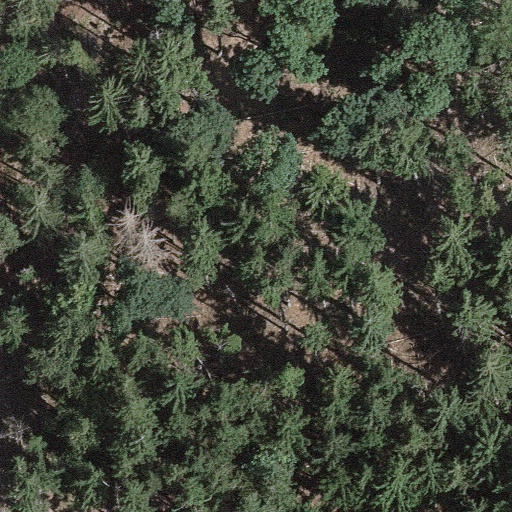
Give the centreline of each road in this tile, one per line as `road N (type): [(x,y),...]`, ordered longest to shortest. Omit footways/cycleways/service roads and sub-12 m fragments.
road 1 (track): [(69,511),(56,284),(149,0)]
road 2 (track): [(79,0),(0,205)]
